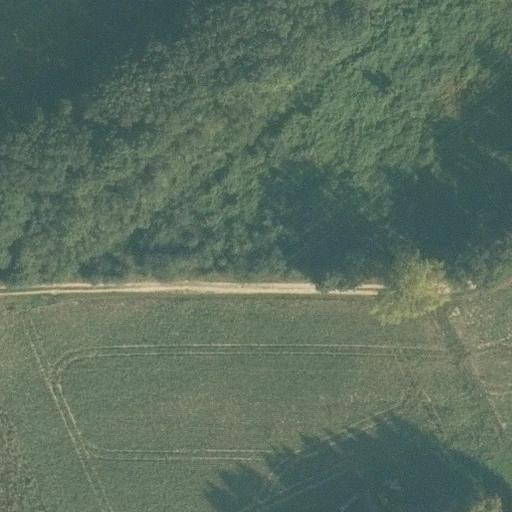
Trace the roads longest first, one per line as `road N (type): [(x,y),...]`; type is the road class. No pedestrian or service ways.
road 1 (track): [(0,290),(412,290),(491,285),(511,275)]
road 2 (track): [(168,0),(0,112)]
